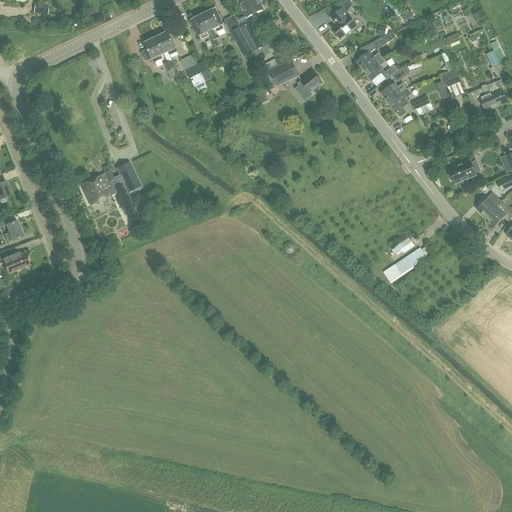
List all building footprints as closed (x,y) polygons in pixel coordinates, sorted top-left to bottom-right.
[(238,0),(247,17),(262,9),(257,0),(238,0)] [(343,5),(329,15),(336,25),(332,28),(334,31),(332,32),(336,38),(338,36),(340,39),(357,26),(343,5)] [(214,9),(203,15),(213,35),(224,29),(222,25),(214,9)] [(411,10),(401,14),(407,25),(416,21),(411,10)] [(203,15),(192,20),(199,35),(201,40),(208,37),(211,42),(214,49),(218,47),(215,40),(213,35),(203,15)] [(233,17),(226,21),(231,28),(230,28),(237,40),(245,55),(253,51),(248,45),(238,27),(239,27),(233,17)] [(396,30),(402,27),(398,20),(392,22),(396,30)] [(239,27),(238,27),(248,45),(253,51),(261,47),(263,46),(259,39),(256,34),(249,21),(239,27)] [(295,30),(290,23),(286,26),(291,33),(295,30)] [(386,27),(379,26),(377,35),(385,36),(386,27)] [(433,27),(427,30),(429,36),(436,33),(433,27)] [(168,62),(175,78),(180,89),(185,86),(176,67),(173,60),(172,60),(169,55),(176,52),(174,48),(175,48),(167,32),(156,37),(165,57),(168,62)] [(366,54),(357,61),(364,71),(376,62),(382,59),(375,49),(380,45),(382,47),(396,38),(393,32),(361,49),(366,54)] [(457,32),(445,37),(447,44),(460,39),(457,32)] [(442,47),(437,35),(428,39),(433,51),(442,47)] [(142,51),(141,54),(144,60),(147,61),(152,59),(154,63),(165,57),(156,37),(144,43),(147,49),(142,51)] [(215,40),(218,47),(223,44),(220,37),(219,38),(215,40)] [(261,47),(253,51),(259,61),(266,57),(263,52),(265,51),(263,48),(262,48),(261,47)] [(504,73),(494,52),(494,51),(486,55),(491,67),(490,68),(492,73),(494,72),(496,77),(504,73)] [(266,64),(262,66),(266,73),(269,72),(269,71),(278,66),(274,59),(266,64)] [(376,62),(364,71),(371,80),(380,74),(385,80),(391,75),(398,70),(394,65),(384,73),(383,71),(380,66),(385,62),(382,59),(376,62)] [(269,71),(269,72),(277,87),(299,76),(291,60),(278,66),(269,71)] [(203,61),(197,64),(205,82),(211,78),(203,61)] [(168,62),(164,65),(167,72),(167,71),(171,80),(175,78),(168,62)] [(197,64),(185,70),(193,87),(195,87),(198,92),(207,88),(204,82),(205,82),(197,64)] [(398,70),(391,76),(396,83),(411,72),(407,67),(398,70)] [(442,77),(452,98),(464,93),(459,82),(462,81),(458,70),(442,77)] [(295,89),(304,101),(312,95),(309,91),(321,82),(320,81),(321,80),(318,77),(317,77),(314,72),(301,82),(298,84),(299,86),(295,89)] [(493,83),(487,85),(497,108),(508,104),(500,83),(502,82),(501,80),(493,83)] [(393,84),(381,93),(388,103),(405,90),(406,89),(402,83),(396,88),(395,86),(396,85),(394,83),(393,84)] [(487,85),(474,90),(474,91),(467,94),(473,108),(482,104),(483,107),(486,113),(497,108),(487,85)] [(405,90),(388,103),(395,112),(396,112),(399,117),(401,117),(405,113),(405,112),(402,107),(408,103),(405,99),(411,94),(407,89),(406,89),(405,90)] [(449,97),(448,94),(445,89),(439,92),(442,100),(449,97)] [(253,108),(270,101),(265,91),(249,99),(253,108)] [(433,110),(427,96),(412,103),(418,117),(433,110)] [(511,170),(511,152),(500,158),(506,173),(511,170)] [(449,175),(451,180),(453,180),(455,184),(475,175),(469,161),(449,170),(451,173),(449,175)] [(98,176),(81,185),(91,204),(110,195),(109,195),(115,192),(119,198),(127,194),(122,184),(137,177),(130,162),(117,168),(121,175),(114,179),(110,170),(108,167),(102,169),(104,173),(98,176)] [(71,173),(65,176),(69,183),(74,180),(71,173)] [(511,175),(496,183),(500,191),(511,185),(511,175)] [(0,183),(0,200),(1,203),(7,200),(6,197),(11,195),(6,181),(0,183)] [(477,209),(486,217),(502,200),(500,201),(492,193),(477,209)] [(502,200),(486,217),(494,225),(502,217),(507,222),(511,216),(511,207),(511,208),(502,200)] [(7,242),(12,241),(23,236),(17,220),(8,224),(7,220),(0,222),(0,227),(6,225),(9,233),(4,235),(7,242)] [(390,282),(391,282),(392,283),(415,268),(414,266),(427,258),(420,248),(386,270),(386,271),(385,272),(384,273),(390,282)] [(2,261),(7,274),(29,266),(24,253),(2,261)]
